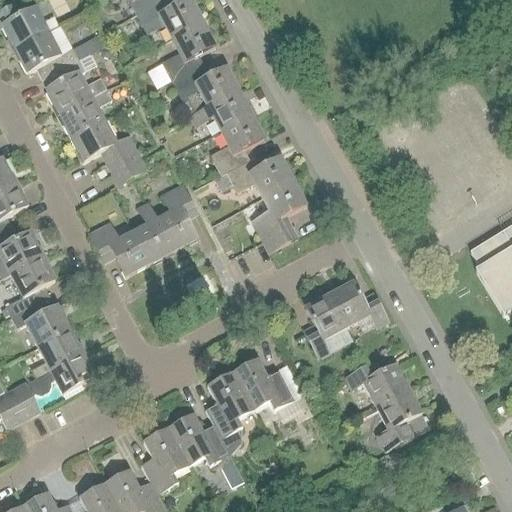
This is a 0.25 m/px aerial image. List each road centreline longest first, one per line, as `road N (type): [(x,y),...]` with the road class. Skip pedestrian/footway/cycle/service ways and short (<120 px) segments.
road 1 (residential): [(151,390),(0,106)]
road 2 (residential): [(511,493),(364,240)]
road 3 (residential): [(364,240),(228,0)]
road 4 (residential): [(151,390),(239,305),(364,240)]
road 5 (residential): [(0,488),(137,409),(151,390)]
